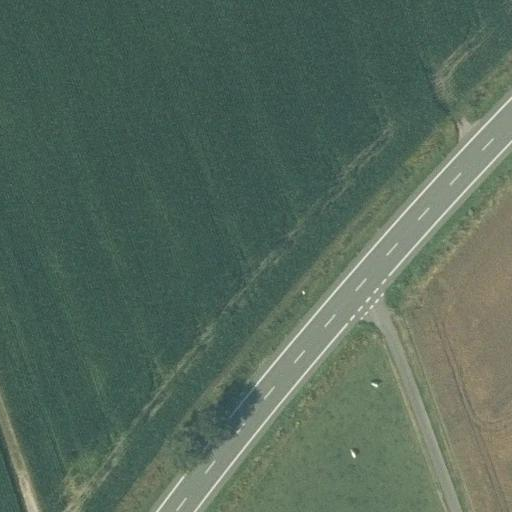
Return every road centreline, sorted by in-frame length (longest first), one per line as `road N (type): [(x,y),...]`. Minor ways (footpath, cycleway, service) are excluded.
road 1 (secondary): [(362,281),(177,511)]
road 2 (unclassified): [(362,281),(388,328),(455,511)]
road 3 (secondary): [(511,119),(362,281)]
